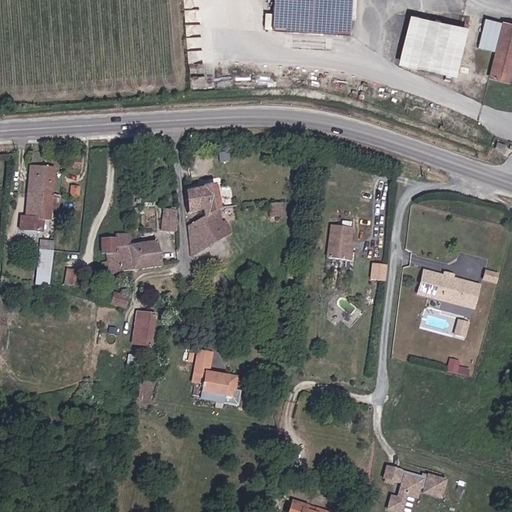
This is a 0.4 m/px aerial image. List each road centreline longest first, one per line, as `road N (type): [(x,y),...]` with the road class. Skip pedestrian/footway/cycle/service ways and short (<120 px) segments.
road 1 (primary): [(0,131),(285,117),(344,127),(511,183)]
road 2 (unknown): [(511,126),(354,61),(277,46),(246,23),(240,0)]
road 3 (unknown): [(164,121),(184,294)]
road 4 (unknown): [(295,440),(286,420),(297,386),(388,389)]
